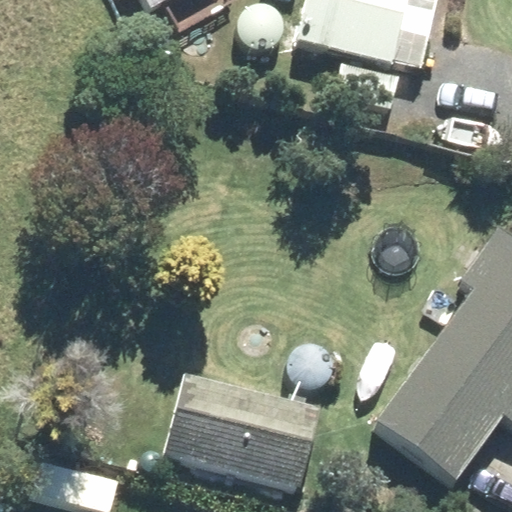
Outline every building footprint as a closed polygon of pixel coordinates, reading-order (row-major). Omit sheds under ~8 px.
[(135,0),(153,33),(209,3),(207,0),(135,0)] [(305,0),(290,63),(388,88),(389,80),(416,87),(438,0),(305,0)] [(511,449),(511,254),(508,259),(494,248),(453,305),(467,314),(370,448),(452,508),(501,441),(511,449)] [(293,511),(314,431),(180,395),(158,476),(289,511),(293,511)] [(56,511),(61,490),(29,483),(23,511),(56,511)]
